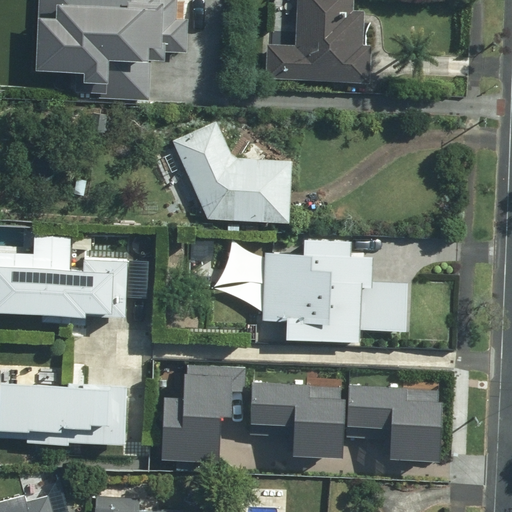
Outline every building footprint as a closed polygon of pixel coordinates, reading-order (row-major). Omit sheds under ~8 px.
[(77,63),(76,84),(147,89),(150,48),(187,50),(189,15),(161,13),(161,0),(43,0),(40,61),(77,63)] [(376,40),(369,40),(370,3),(360,3),(359,0),(303,0),(303,39),(273,38),(272,74),(376,76),(376,40)] [(179,137),(215,215),(297,217),(299,152),(241,150),(225,115),(179,137)] [(28,258),(0,256),(0,306),(42,307),(42,315),(90,316),(90,310),(132,311),(133,258),(88,256),(89,234),(29,232),(28,258)] [(312,234),(311,251),(271,250),(269,317),(296,318),(296,332),(368,334),(368,326),(414,327),(415,279),(380,278),(381,251),(359,251),(360,235),(312,234)] [(161,387),(158,457),(218,459),(220,405),(231,405),(232,388),(245,388),(246,361),(186,358),(184,388),(161,387)] [(8,384),(0,384),(0,436),(131,440),(132,390),(118,389),(118,377),(8,374),(8,384)] [(250,374),(248,429),(296,431),(295,446),(342,448),(344,385),(312,383),(312,376),(250,374)] [(349,381),(347,437),(396,438),(395,454),(442,456),(444,392),(412,391),(412,384),(349,381)] [(0,502),(1,507),(0,507),(0,511),(60,511),(54,491),(31,498),(29,490),(0,498),(0,502)] [(188,511),(189,500),(155,499),(156,494),(103,493),(102,511),(188,511)]
